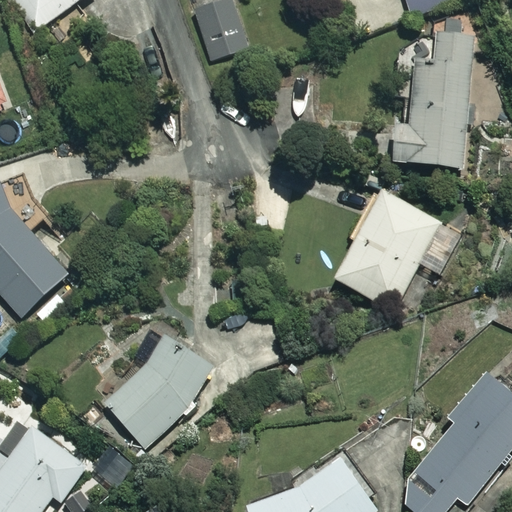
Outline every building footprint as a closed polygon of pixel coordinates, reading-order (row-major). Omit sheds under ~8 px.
[(86,0),(11,0),(34,34),(86,0)] [(451,7),(448,0),(405,0),(413,21),(451,7)] [(250,49),(233,2),(196,15),(213,62),(250,49)] [(471,43),(432,42),(431,70),(414,70),(411,131),(396,130),(394,169),(466,171),(471,43)] [(289,232),(288,176),(254,176),(254,232),(289,232)] [(10,216),(0,189),(0,297),(21,321),(66,279),(10,216)] [(439,226),(378,197),(337,285),(398,314),(439,226)] [(215,370),(164,348),(140,380),(105,409),(142,447),(183,414),(202,391),(215,370)] [(511,454),(511,409),(481,384),(448,425),(454,429),(396,502),(408,511),(449,511),(458,501),(468,509),(511,454)] [(54,511),(85,469),(0,408),(0,449),(1,450),(0,451),(0,511),(54,511)] [(292,486),(296,494),(253,511),(373,511),(339,460),(292,486)]
